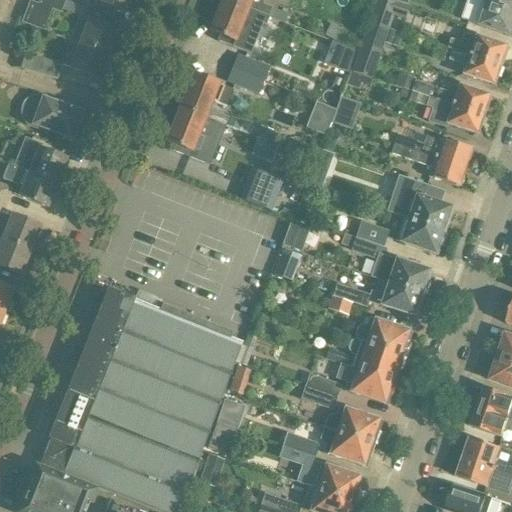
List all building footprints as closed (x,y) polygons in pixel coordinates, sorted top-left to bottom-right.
[(65,1),(61,0),(39,0),(37,5),(29,2),(21,23),(43,32),(51,11),(61,14),(65,1)] [(89,0),(124,14),(129,0),(89,0)] [(225,0),(223,0),(211,33),(219,36),(216,42),(250,56),(263,25),(265,26),(268,18),(250,10),(225,0)] [(225,0),(250,10),(268,18),(272,9),(263,5),(264,0),(225,0)] [(404,20),(408,7),(392,2),(386,0),(376,0),(368,23),(389,30),(393,17),(404,20)] [(511,0),(473,0),(473,1),(475,1),(511,14),(511,0)] [(511,14),(475,1),(467,24),(508,37),(511,24),(511,14)] [(272,9),(268,18),(285,25),(289,16),(272,9)] [(75,29),(80,31),(75,44),(107,56),(117,32),(79,17),(75,29)] [(368,23),(359,48),(380,56),(384,44),(397,49),(401,35),(389,30),(368,23)] [(341,31),(331,25),(324,36),(335,42),(341,31)] [(446,50),(451,51),(500,68),(503,58),(501,57),(504,48),(463,34),(460,43),(449,40),(446,50)] [(70,57),(72,58),(68,69),(97,80),(107,56),(75,44),(70,56),(70,57)] [(351,73),(372,80),(380,56),(359,48),(351,73)] [(448,61),(464,67),(461,76),(492,86),(495,77),(496,78),(500,68),(451,51),(448,61)] [(35,59),(19,55),(15,68),(57,81),(62,68),(36,57),(35,59)] [(238,56),(232,70),(262,82),(267,68),(238,56)] [(256,95),(262,82),(232,70),(227,83),(256,95)] [(362,79),(350,74),(346,86),(358,90),(362,79)] [(410,93),(411,93),(451,106),(482,116),(482,115),(484,114),(486,109),(485,106),(488,97),(457,87),(454,95),(414,82),(414,83),(412,83),(413,79),(398,74),(394,87),(401,89),(411,92),(410,93)] [(194,76),(180,109),(206,120),(225,127),(240,133),(244,125),(228,119),(210,111),(213,103),(226,108),(233,92),(194,76)] [(481,117),(482,116),(451,106),(411,93),(410,93),(411,92),(401,89),(399,96),(408,102),(431,110),(426,123),(443,129),(444,125),(475,135),(478,126),(480,125),(482,120),(481,117)] [(339,99),(336,109),(356,115),(359,105),(339,99)] [(25,118),(28,123),(33,126),(67,139),(69,134),(74,135),(79,119),(75,118),(77,113),(42,100),(42,101),(37,100),(32,101),(26,106),(25,111),(25,118)] [(180,109),(167,143),(175,146),(173,152),(209,166),(222,135),(225,127),(206,120),(180,109)] [(261,128),(256,139),(268,144),(273,132),(261,128)] [(337,147),(342,142),(342,138),(339,135),(335,135),(330,139),(330,143),(333,146),(337,147)] [(425,138),(422,145),(397,136),(394,146),(464,169),(466,161),(468,162),(471,152),(469,152),(470,150),(440,140),(439,143),(425,138)] [(25,141),(14,168),(24,172),(57,185),(66,160),(39,150),(40,147),(25,141)] [(464,169),(394,146),(391,155),(431,169),(428,178),(457,188),(458,187),(460,187),(463,178),(461,177),(464,169)] [(8,165),(2,180),(17,186),(13,195),(18,197),(47,209),(57,185),(24,172),(14,168),(8,165)] [(307,187),(320,191),(328,170),(316,166),(307,187)] [(251,170),(238,200),(270,213),(282,182),(251,170)] [(397,177),(385,213),(399,218),(403,219),(444,233),(449,219),(446,218),(449,210),(438,206),(442,192),(397,177)] [(0,200),(6,203),(11,192),(0,187),(0,200)] [(0,239),(2,241),(30,252),(40,227),(2,213),(6,203),(0,200),(0,225),(2,227),(0,232),(0,239)] [(403,219),(395,242),(433,255),(436,246),(439,247),(444,233),(403,219)] [(356,237),(356,240),(360,241),(384,249),(390,232),(361,223),(356,237)] [(352,250),(356,240),(344,236),(341,246),(352,250)] [(30,252),(2,241),(0,239),(0,267),(20,276),(30,252)] [(370,278),(384,283),(423,296),(428,282),(425,281),(428,272),(388,259),(386,250),(384,249),(360,241),(356,240),(352,250),(351,252),(376,260),(370,278)] [(295,268),(299,257),(282,251),(278,261),(295,268)] [(423,296),(384,283),(376,306),(413,318),(416,306),(419,307),(423,296)] [(0,311),(5,314),(14,293),(0,287),(0,311)] [(339,301),(352,305),(366,310),(370,297),(343,288),(339,301)] [(107,494),(151,511),(178,511),(235,363),(246,367),(256,339),(249,336),(245,347),(242,345),(235,342),(108,291),(49,440),(50,440),(38,471),(107,494)] [(348,317),(352,305),(339,301),(332,298),(328,311),(348,317)] [(354,336),(356,339),(355,341),(403,356),(407,342),(405,341),(407,333),(368,319),(365,327),(361,325),(360,327),(357,329),(354,336)] [(500,346),(495,358),(511,364),(511,338),(506,336),(502,347),(500,346)] [(403,356),(355,341),(354,340),(350,342),(348,349),(351,356),(355,357),(351,369),(390,382),(394,370),(398,371),(403,356)] [(348,356),(328,349),(324,360),(344,367),(348,356)] [(491,382),(511,389),(511,364),(495,358),(491,371),(494,372),(491,382)] [(390,382),(351,369),(343,392),(383,405),(386,396),(389,397),(393,383),(390,382)] [(309,375),(305,387),(338,398),(341,387),(309,375)] [(300,401),(333,412),(338,398),(305,387),(300,401)] [(511,399),(485,390),(478,409),(511,420),(511,399)] [(224,401),(216,423),(217,424),(236,430),(238,422),(244,408),(224,401)] [(327,418),(327,419),(323,429),(373,446),(378,431),(375,430),(377,422),(343,410),(342,411),(338,409),(335,417),(332,416),(331,416),(329,416),(328,417),(327,418)] [(511,432),(511,420),(478,409),(472,428),(502,438),(505,430),(511,432)] [(217,425),(208,449),(225,456),(234,431),(217,425)] [(321,444),(326,446),(323,454),(362,467),(365,459),(368,460),(373,446),(323,429),(319,441),(321,444)] [(287,434),(283,447),(297,452),(300,452),(314,457),(316,458),(319,449),(317,444),(287,434)] [(511,452),(499,448),(498,450),(471,440),(470,443),(467,442),(465,450),(467,451),(464,459),(511,475),(511,452)] [(511,475),(464,459),(461,468),(459,467),(456,475),(458,476),(458,478),(489,489),(492,482),(511,489),(511,475)] [(321,474),(313,471),(308,487),(354,502),(356,495),(353,494),(358,479),(323,467),(321,474)] [(10,511),(81,511),(81,509),(69,505),(76,486),(38,471),(37,470),(37,471),(29,468),(12,510),(10,511)] [(204,470),(199,483),(214,489),(219,475),(204,470)] [(446,511),(488,511),(493,499),(454,486),(453,489),(451,489),(448,500),(449,501),(446,511)] [(303,502),(306,503),(304,511),(307,511),(350,511),(354,502),(308,487),(303,502)] [(264,495),(260,506),(277,511),(299,511),(301,507),(264,495)]
